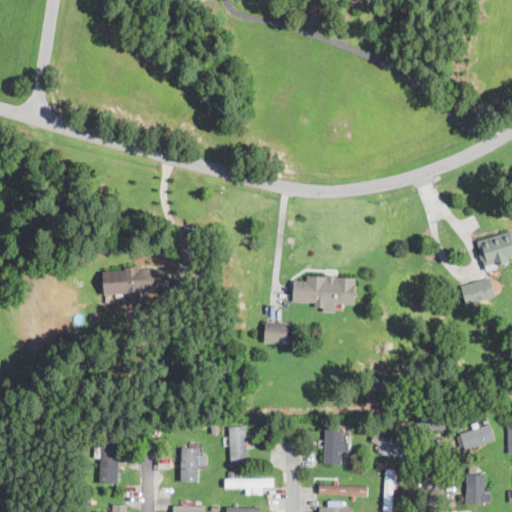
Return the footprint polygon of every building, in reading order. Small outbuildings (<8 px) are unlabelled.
[(508,262),(506,263),(497,266),(496,263),(485,266),(477,242),(511,230),(511,258),(507,260),(508,262)] [(138,267),(138,271),(167,269),(169,290),(104,295),(103,272),(125,271),(125,268),(138,267)] [(327,279),(327,282),(328,282),(328,277),(336,277),(335,282),(336,283),(337,277),(356,278),(354,304),(326,302),(326,308),(315,308),(316,302),(297,301),(293,300),(294,283),(294,280),(308,281),(308,276),(327,277),(327,279)] [(467,305),(465,299),(461,287),(490,278),(495,296),(467,305)] [(285,329),(284,344),(265,344),(265,340),(265,322),(285,323),(285,329)] [(511,391),(502,392),(502,384),(502,383),(511,382),(511,391)] [(417,431),(416,417),(423,417),(444,414),(446,428),(417,431)] [(415,427),(408,428),(407,416),(414,416),(415,427)] [(466,449),(465,449),(460,434),(487,426),(490,424),(495,440),(466,449)] [(235,464),(231,464),(229,427),(231,427),(245,426),(247,463),(235,464)] [(349,442),(349,452),(342,452),(341,465),(323,464),(325,427),(343,428),(342,441),(349,442)] [(408,441),(402,455),(372,441),(377,428),(378,428),(408,441)] [(118,470),(118,484),(100,483),(102,434),(120,435),(118,470)] [(198,483),(189,483),(190,435),(198,435),(198,483)] [(394,483),(392,511),(384,511),(386,469),(395,470),(394,483)] [(484,501),(484,504),(466,503),(467,475),(485,475),(484,501)] [(227,489),(226,489),(226,479),(274,478),(274,487),(227,489)] [(368,486),(368,494),(319,493),(319,487),(320,484),(368,486)] [(92,495),(92,505),(84,504),(85,494),(92,495)] [(95,511),(126,511),(127,503),(113,503),(113,511),(96,510),(95,511)]
